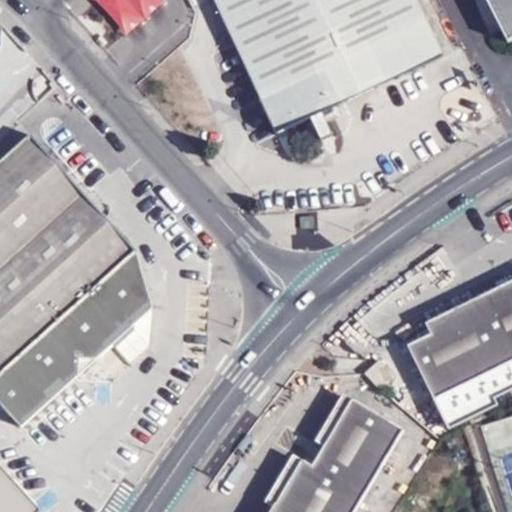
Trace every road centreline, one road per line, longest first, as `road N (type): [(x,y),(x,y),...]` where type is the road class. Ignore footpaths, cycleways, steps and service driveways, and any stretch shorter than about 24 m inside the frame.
road 1 (unclassified): [(63,511),(149,386),(170,339),(165,253),(110,187),(156,145)]
road 2 (secondary): [(304,307),(446,193),(511,157)]
road 3 (secondary): [(150,511),(242,376),(304,307)]
road 4 (unknown): [(209,204),(235,159),(205,63),(174,0)]
road 5 (residential): [(304,307),(156,145)]
road 6 (residential): [(156,145),(20,0)]
